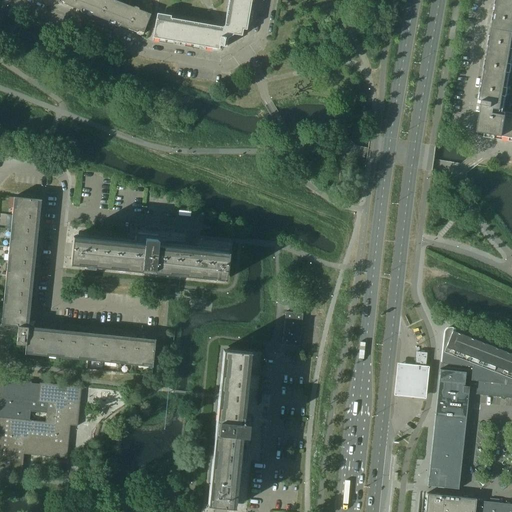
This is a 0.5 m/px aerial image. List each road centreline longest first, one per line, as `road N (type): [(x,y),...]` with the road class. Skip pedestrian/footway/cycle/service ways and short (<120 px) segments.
road 1 (primary): [(413,0),(385,166),(347,511)]
road 2 (primary): [(373,511),(415,138),(439,0)]
road 3 (residential): [(165,312),(61,302),(53,293),(63,210)]
road 4 (residential): [(261,511),(276,345)]
road 5 (residential): [(144,52),(229,65),(257,44),(267,0)]
road 6 (residential): [(486,148),(465,127),(486,0)]
road 7 (residential): [(144,52),(12,0)]
road 8 (residential): [(198,224),(63,210)]
